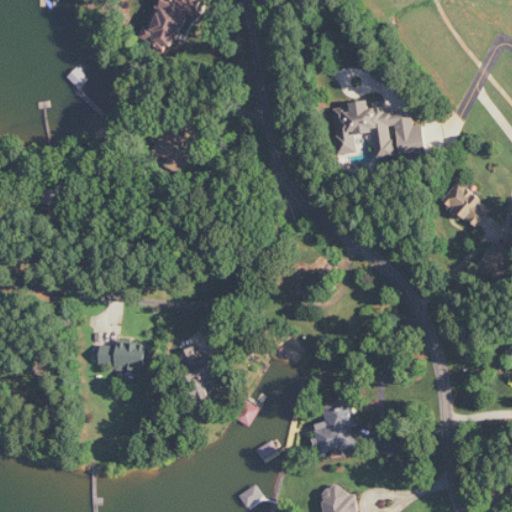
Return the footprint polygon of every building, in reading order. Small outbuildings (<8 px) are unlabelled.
[(197,0),(162,0),(152,28),(161,31),(158,40),(180,48),(197,0)] [(343,153),(361,150),(359,136),(376,134),(380,159),(399,156),(394,126),(399,125),(404,157),(430,152),(426,124),(418,126),(415,110),(390,114),(388,104),(372,107),(371,100),(351,103),(351,107),(336,109),(343,153)] [(193,159),(178,154),(186,130),(174,126),(171,134),(178,136),(177,141),(165,137),(159,154),(168,157),(165,167),(187,175),(193,159)] [(479,227),(495,208),(462,181),(446,201),(479,227)] [(511,267),(511,250),(488,247),(485,274),(506,277),(507,267),(511,267)] [(104,345),(102,369),(148,372),(150,343),(121,341),(121,346),(104,345)] [(326,404),(330,421),(317,424),(322,443),(324,442),(327,454),(360,445),(355,427),(360,426),(352,397),(326,404)] [(262,407),(242,398),(233,416),(254,426),(262,407)] [(361,511),(359,494),(351,495),(350,485),(324,489),(327,511),(361,511)]
